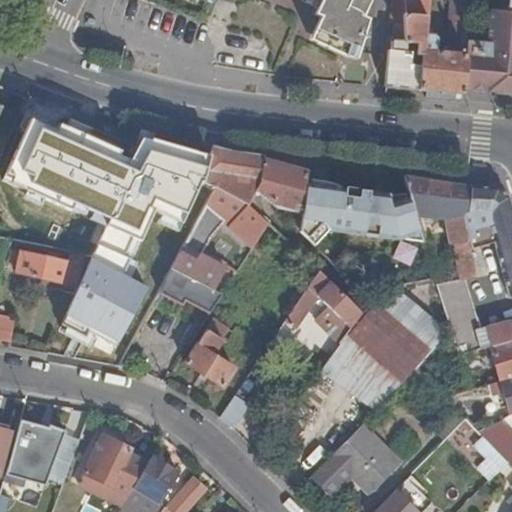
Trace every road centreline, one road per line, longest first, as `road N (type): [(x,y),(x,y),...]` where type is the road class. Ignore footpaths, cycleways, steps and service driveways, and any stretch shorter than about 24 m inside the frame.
road 1 (primary): [(511,143),(220,112),(42,63)]
road 2 (residential): [(0,375),(163,408),(274,511)]
